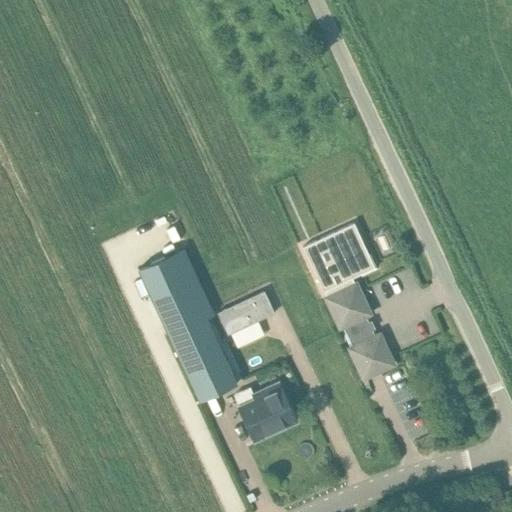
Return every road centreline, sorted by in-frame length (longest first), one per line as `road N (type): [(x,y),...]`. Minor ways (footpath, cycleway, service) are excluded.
road 1 (unclassified): [(511,430),(315,0)]
road 2 (unclassified): [(322,511),(403,477),(511,454)]
